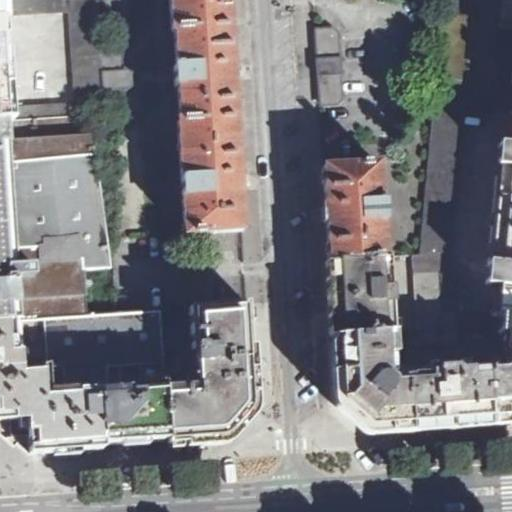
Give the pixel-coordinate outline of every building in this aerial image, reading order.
[(0,0),(0,122),(4,123),(13,122),(12,110),(6,16),(4,0),(0,0)] [(90,118),(106,117),(102,46),(99,0),(4,0),(6,16),(69,12),(75,105),(12,110),(13,122),(90,118)] [(179,123),(185,235),(242,232),(227,0),(171,0),(173,32),(177,32),(178,66),(175,66),(177,89),(180,89),(182,123),(179,123)] [(442,0),(432,111),(463,113),(473,0),(442,0)] [(501,29),(511,30),(511,3),(503,2),(501,29)] [(317,31),(318,59),(316,59),(317,76),(320,76),(322,105),(324,106),(333,106),(333,107),(337,107),(337,104),(341,99),(344,99),(344,95),(343,95),(342,78),(345,78),(346,71),(341,69),(341,63),(346,61),(343,54),(341,55),(340,38),(340,37),(340,34),(337,34),(332,30),(331,26),(328,26),(328,27),(318,28),(315,31),(317,31)] [(511,30),(501,29),(498,56),(511,57),(511,30)] [(117,45),(102,46),(106,117),(106,119),(120,119),(125,115),(124,89),(128,89),(133,85),(133,76),(127,73),(122,73),(121,50),(117,45)] [(511,87),(495,86),(493,116),(511,118),(511,98),(511,87)] [(432,111),(420,255),(437,254),(439,313),(451,311),(457,312),(460,282),(447,281),(463,113),(432,111)] [(500,316),(511,316),(511,117),(511,118),(509,147),(499,146),(486,285),(496,286),(493,315),(500,316)] [(110,270),(90,118),(13,122),(4,123),(17,324),(85,319),(82,272),(110,270)] [(0,122),(0,324),(13,324),(17,324),(4,123),(0,122)] [(329,262),(384,259),(384,257),(382,222),(384,222),(383,200),(380,201),(378,164),(323,168),(329,262)] [(412,256),(417,331),(440,330),(439,313),(437,254),(420,255),(412,256)] [(407,279),(407,256),(393,256),(393,279),(407,279)] [(388,257),(384,257),(384,259),(329,262),(333,337),(392,333),(388,257)] [(177,385),(163,386),(167,440),(167,444),(197,442),(213,441),(221,441),(227,438),(230,435),(248,415),(252,409),(253,403),(250,350),(247,303),(189,308),(189,320),(191,351),(194,351),(196,384),(177,385)] [(159,310),(159,314),(160,322),(189,320),(189,308),(159,310)] [(417,331),(404,332),(405,347),(455,344),(454,325),(468,326),(467,332),(482,333),(484,315),(457,312),(451,311),(439,313),(440,330),(417,331)] [(85,319),(17,324),(13,324),(15,354),(21,354),(23,368),(49,367),(51,391),(163,384),(162,348),(160,322),(159,314),(85,319)] [(488,371),(490,423),(511,421),(511,316),(500,316),(499,334),(505,335),(504,349),(506,350),(505,360),(502,360),(496,367),(496,371),(488,371)] [(15,354),(13,324),(0,324),(0,419),(26,418),(28,455),(102,449),(101,444),(130,442),(167,440),(163,386),(163,384),(51,391),(49,367),(23,368),(21,354),(15,354)] [(394,333),(392,333),(333,337),(337,402),(340,407),(354,419),(368,431),(408,428),(405,377),(395,377),(395,374),(391,370),(387,370),(386,355),(395,354),(394,333)] [(162,348),(163,384),(163,386),(177,385),(175,354),(171,354),(171,348),(162,348)] [(405,377),(408,428),(450,425),(490,423),(488,371),(485,371),(484,369),(441,371),(441,367),(431,367),(431,372),(405,374),(405,377)] [(0,430),(28,455),(26,418),(0,419),(0,430)]
